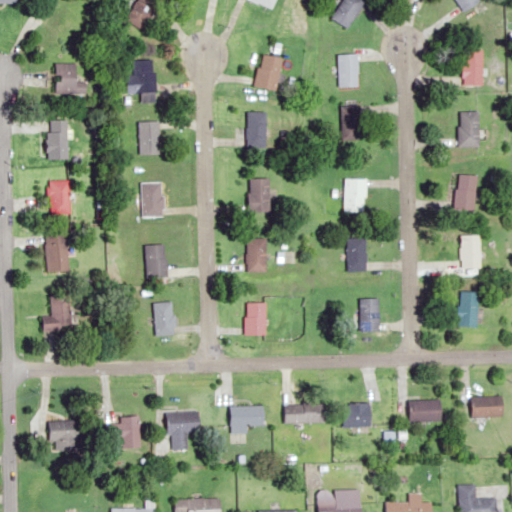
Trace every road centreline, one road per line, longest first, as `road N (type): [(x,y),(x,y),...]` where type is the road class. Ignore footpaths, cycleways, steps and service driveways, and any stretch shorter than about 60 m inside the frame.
road 1 (residential): [(511,356),(5,371)]
road 2 (residential): [(7,511),(0,114)]
road 3 (residential): [(411,358),(402,40)]
road 4 (residential): [(208,364),(200,50)]
